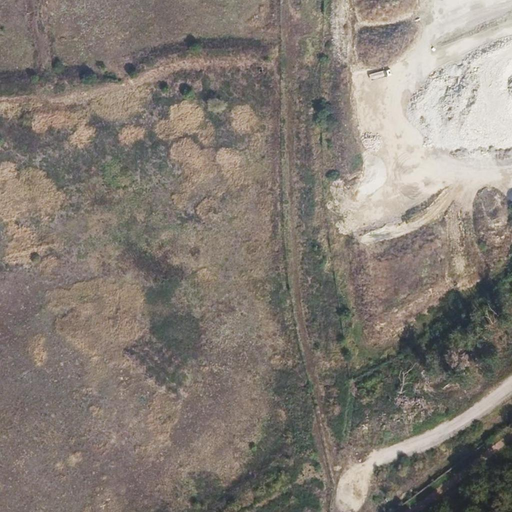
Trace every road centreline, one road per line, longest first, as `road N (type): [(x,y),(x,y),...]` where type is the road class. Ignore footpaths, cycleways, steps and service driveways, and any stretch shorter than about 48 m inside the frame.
road 1 (track): [(373,458),(345,468),(327,455),(318,432),(290,273),(284,0)]
road 2 (track): [(511,384),(463,420),(373,458),(359,511)]
road 3 (track): [(511,437),(413,511)]
